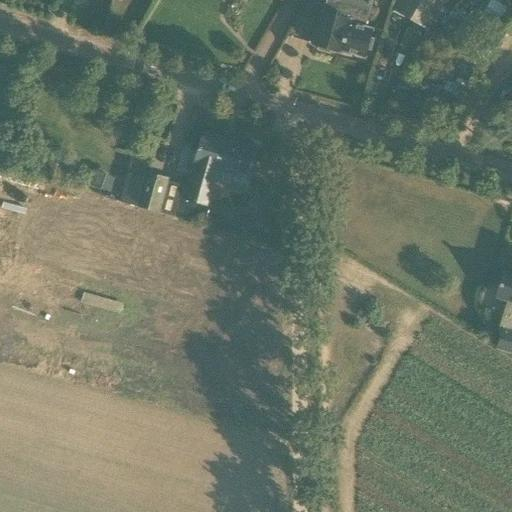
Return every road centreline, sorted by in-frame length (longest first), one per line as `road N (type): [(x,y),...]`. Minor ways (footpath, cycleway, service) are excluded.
road 1 (tertiary): [(511,172),(0,23)]
road 2 (track): [(299,511),(293,106)]
